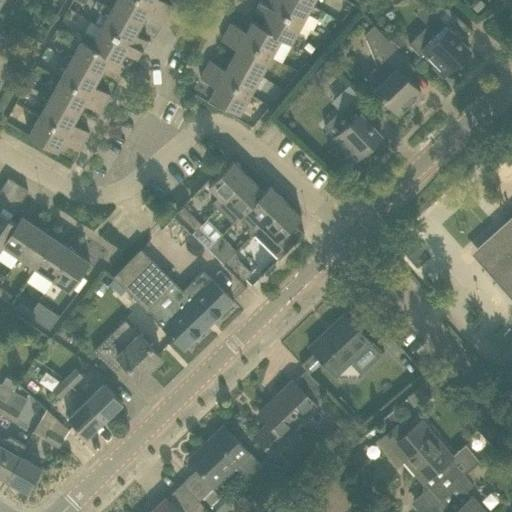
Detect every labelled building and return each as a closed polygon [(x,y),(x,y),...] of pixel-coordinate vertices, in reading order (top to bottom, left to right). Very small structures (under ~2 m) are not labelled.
[(31,0),(30,0),(16,0),(15,2),(26,8),(31,0)] [(153,17),(163,22),(167,13),(143,0),(116,0),(112,7),(141,24),(149,9),(153,12),(153,17)] [(143,0),(167,13),(172,5),(164,0),(161,0),(159,2),(154,0),(143,0)] [(305,40),(295,34),(302,23),(260,0),(255,10),(263,14),(267,7),(271,9),(262,26),(282,37),(300,47),(305,40)] [(270,0),(260,0),(302,23),(307,12),(316,18),(321,10),(312,4),(303,0),(276,0),(274,4),(270,2),(270,0)] [(485,3),(481,0),(470,0),(468,2),(477,11),(485,3)] [(143,49),(148,40),(140,35),(136,42),(132,40),(141,24),(112,7),(101,1),(96,11),(107,16),(102,26),(143,49)] [(462,41),(473,30),(447,6),(428,24),(439,35),(424,50),(445,72),(470,48),(462,41)] [(318,16),(328,21),(331,15),(321,10),(318,16)] [(231,22),(226,31),(271,55),(282,37),(262,26),(253,20),(245,35),(241,32),(241,28),(231,22)] [(415,67),(374,24),(365,33),(377,65),(365,76),(399,112),(421,91),(406,76),(415,67)] [(130,54),(137,58),(143,49),(102,26),(96,38),(85,32),(81,39),(120,61),(129,45),(133,47),(130,54)] [(226,31),(221,40),(231,45),(232,44),(235,42),(239,44),(232,58),(261,74),(271,55),(226,31)] [(111,68),(121,74),(126,64),(120,61),(81,39),(70,58),(100,75),(108,61),(112,63),(111,68)] [(311,52),(315,47),(308,41),(304,46),(311,52)] [(105,102),(110,93),(100,88),(97,91),(92,89),(100,75),(70,58),(60,77),(105,102)] [(220,65),(210,60),(205,68),(250,93),(261,74),(232,58),(224,72),(220,70),(220,65)] [(314,73),(324,83),(336,70),(327,61),(314,73)] [(210,97),(240,113),(250,93),(205,68),(200,77),(210,83),(214,80),(218,82),(210,97)] [(91,106),(100,111),(105,102),(60,77),(50,96),(79,113),(87,98),(91,101),(91,106)] [(374,126),(383,117),(358,91),(325,124),(356,157),(381,134),(374,126)] [(84,140),(89,131),(79,127),(76,129),(71,127),(79,113),(50,96),(39,115),(84,140)] [(39,115),(29,134),(58,151),(66,136),(70,138),(69,143),(79,149),(84,140),(39,115)] [(233,160),(214,180),(209,185),(219,194),(212,201),(218,207),(249,176),(233,160)] [(264,190),(249,176),(218,207),(230,220),(236,220),(241,215),(271,185),(270,184),(264,190)] [(18,185),(19,184),(9,177),(0,189),(0,204),(3,207),(8,200),(8,199),(18,185)] [(3,207),(13,213),(18,206),(25,195),(28,190),(19,184),(18,185),(8,199),(8,200),(3,207)] [(253,233),(286,200),(271,185),(241,215),(250,224),(246,229),(252,235),(253,233)] [(286,200),(253,233),(279,258),(304,233),(294,223),(302,216),(286,200)] [(202,224),(183,205),(177,211),(195,231),(202,224)] [(10,218),(0,211),(0,247),(3,243),(17,222),(16,222),(10,218)] [(3,243),(20,255),(39,226),(22,214),(16,222),(17,222),(3,243)] [(195,231),(194,233),(208,248),(215,241),(203,230),(202,224),(195,231)] [(37,267),(56,238),(39,226),(20,255),(37,267)] [(511,231),(483,257),(511,289),(511,231)] [(215,241),(208,248),(223,262),(226,260),(234,251),(236,250),(222,236),(215,241)] [(54,279),(73,249),(56,238),(37,267),(54,279)] [(115,277),(127,289),(155,318),(183,347),(233,299),(203,270),(184,290),(141,248),(113,276),(115,277)] [(71,290),(90,261),(73,249),(54,279),(71,290)] [(226,260),(245,279),(252,272),(239,260),(234,251),(226,260)] [(380,294),(397,310),(413,292),(396,276),(380,294)] [(127,289),(115,277),(109,283),(121,295),(127,289)] [(109,285),(99,278),(91,288),(102,295),(109,285)] [(0,285),(0,294),(7,299),(11,293),(0,285)] [(30,315),(34,309),(21,300),(17,306),(30,315)] [(30,315),(41,322),(45,316),(34,309),(30,315)] [(336,374),(371,341),(345,313),(310,346),(336,374)] [(162,356),(139,333),(125,319),(94,350),(114,370),(124,360),(140,377),(162,356)] [(306,364),(312,371),(322,361),(316,354),(306,364)] [(75,367),(64,378),(71,386),(83,375),(75,367)] [(255,436),(274,458),(300,433),(295,428),(318,406),(308,394),(319,385),(306,369),(293,380),(259,413),(269,423),(255,436)] [(2,384),(0,382),(0,411),(1,412),(14,391),(19,383),(6,376),(2,384)] [(60,397),(71,386),(64,378),(52,389),(60,397)] [(418,403),(437,387),(429,378),(410,394),(418,403)] [(105,419),(123,402),(104,383),(86,400),(105,419)] [(1,412),(14,420),(27,398),(14,391),(1,412)] [(68,417),(87,437),(105,419),(86,400),(68,417)] [(395,408),(382,418),(388,425),(400,414),(395,408)] [(56,443),(68,429),(46,410),(33,430),(56,443)] [(465,474),(451,457),(453,456),(421,419),(407,431),(400,422),(378,441),(397,464),(404,458),(438,496),(465,474)] [(202,499),(213,488),(221,480),(236,466),(247,477),(261,463),(224,425),(189,458),(198,467),(182,483),(199,501),(202,499)] [(332,426),(320,436),(330,449),(342,439),(332,426)] [(1,438),(0,440),(0,474),(7,478),(20,455),(26,444),(11,435),(1,438)] [(28,491),(42,467),(20,455),(7,478),(28,491)] [(466,490),(473,483),(480,477),(477,474),(482,470),(476,464),(465,474),(438,496),(451,511),(485,511),(472,497),(466,490)] [(190,511),(200,502),(199,501),(182,483),(172,492),(179,499),(173,504),(166,498),(150,511),(190,511)] [(218,511),(222,511),(230,506),(220,495),(211,504),(218,511)]
